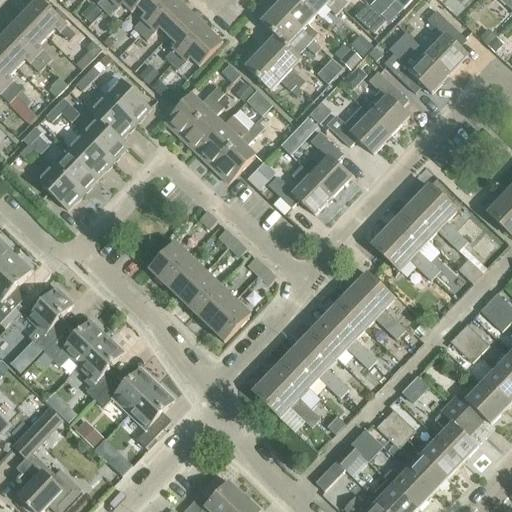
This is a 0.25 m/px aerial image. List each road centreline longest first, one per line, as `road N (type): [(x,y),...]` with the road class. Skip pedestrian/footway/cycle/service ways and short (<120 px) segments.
road 1 (residential): [(208,393),(88,256),(89,238),(147,173),(163,166),(303,283)]
road 2 (residential): [(303,283),(474,93),(493,82),(511,90)]
road 3 (residential): [(208,393),(303,283)]
road 4 (residential): [(130,511),(223,413)]
road 5 (residential): [(307,511),(223,413)]
